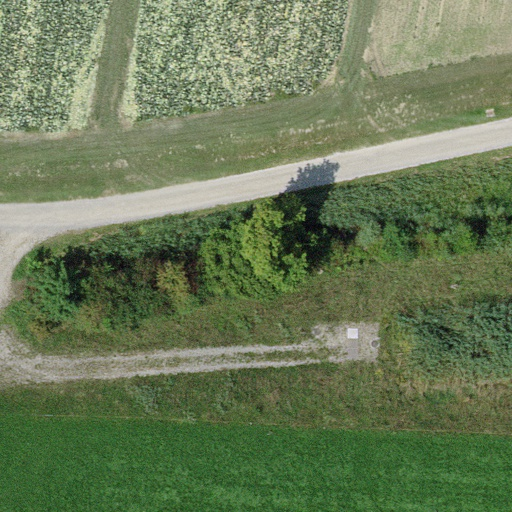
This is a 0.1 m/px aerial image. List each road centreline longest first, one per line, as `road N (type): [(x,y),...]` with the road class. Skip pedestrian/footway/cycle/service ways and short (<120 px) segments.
road 1 (track): [(4,229),(511,140)]
road 2 (track): [(0,367),(364,350)]
